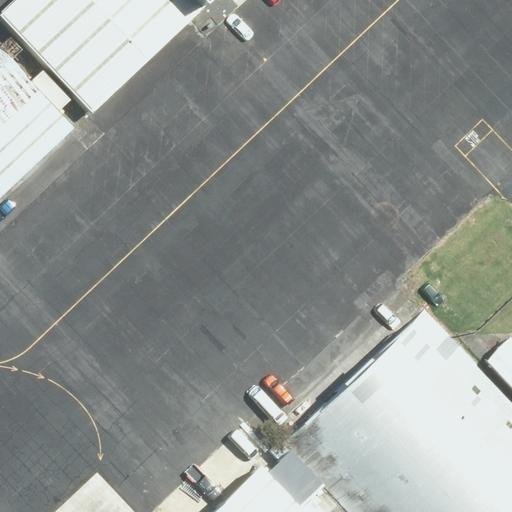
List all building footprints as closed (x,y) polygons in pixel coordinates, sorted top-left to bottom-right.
[(169,31),(138,0),(10,0),(0,10),(0,37),(79,119),(169,31)] [(196,0),(173,0),(185,12),(196,0)] [(0,194),(65,132),(0,65),(0,194)] [(505,511),(511,506),(511,395),(421,302),(272,445),(337,511),(505,511)] [(511,346),(507,341),(485,362),(511,389),(511,346)] [(302,511),(264,471),(218,511),(302,511)]
